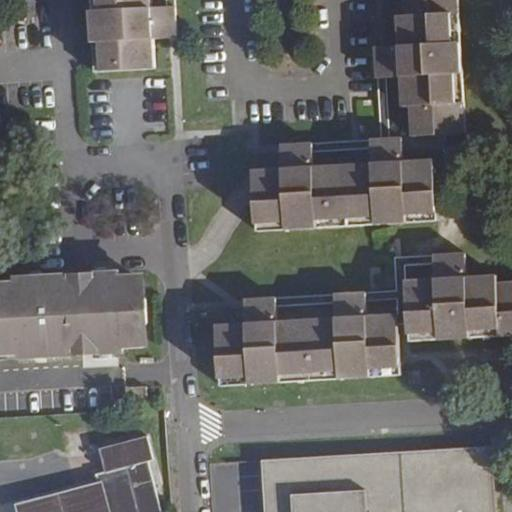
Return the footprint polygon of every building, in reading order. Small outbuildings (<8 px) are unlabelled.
[(166,9),(152,10),(151,0),(91,0),(96,74),(156,70),(154,42),(153,25),(167,23),(166,9)] [(165,0),(166,9),(167,23),(153,25),(154,42),(178,40),(175,0),(165,0)] [(294,46),(292,0),(279,0),(280,46),(294,46)] [(391,64),(384,64),(386,96),(394,95),(395,109),(404,109),(405,138),(465,135),(458,0),(397,0),(399,18),(389,19),(390,48),(391,64)] [(384,64),(391,64),(390,48),(369,49),(371,81),(376,81),(379,142),(388,142),(386,96),(384,64)] [(386,150),(387,163),(402,163),(401,141),(388,142),(379,142),(282,147),(282,155),(297,154),(307,153),(372,150),(386,150)] [(297,169),(297,154),(282,155),(283,171),(245,172),(248,229),(253,229),(253,233),(276,232),(277,235),(308,233),(308,228),(368,226),(368,229),(400,227),(400,225),(437,223),(434,161),(402,163),(387,163),(386,150),(372,150),(373,166),(308,169),(297,169)] [(308,169),(307,153),(297,154),(297,169),(308,169)] [(465,258),(394,262),(396,291),(397,299),(399,316),(399,326),(410,326),(407,284),(406,267),(435,266),(450,265),(451,281),(466,280),(465,258)] [(511,284),(497,286),(497,278),(466,280),(451,281),(450,265),(435,266),(435,282),(407,284),(410,326),(411,343),(511,336),(511,284)] [(0,351),(5,356),(18,355),(23,359),(76,356),(80,351),(94,350),(99,355),(118,354),(123,349),(138,348),(142,344),(141,331),(146,324),(145,300),(140,295),(139,282),(132,277),(121,278),(115,273),(93,274),(88,280),(74,281),(66,275),(18,278),(13,284),(0,284),(0,351)] [(333,295),(247,300),(248,309),(262,308),(277,307),(337,303),(351,302),(365,301),(397,299),(396,291),(333,295)] [(351,302),(352,318),(366,317),(365,301),(351,302)] [(352,318),(351,302),(337,303),(338,319),(278,323),(262,323),(262,308),(248,309),(248,325),(219,327),(222,386),(307,381),(402,376),(399,326),(399,316),(366,317),(352,318)] [(262,308),(262,323),(278,323),(277,307),(262,308)] [(148,406),(147,387),(127,388),(128,408),(148,406)] [(107,475),(99,477),(100,484),(106,511),(163,511),(153,464),(160,462),(154,437),(148,439),(146,428),(130,432),(132,442),(102,449),(107,475)] [(496,511),(493,447),(263,462),(266,511),(496,511)] [(18,511),(106,511),(100,484),(16,504),(18,511)]
